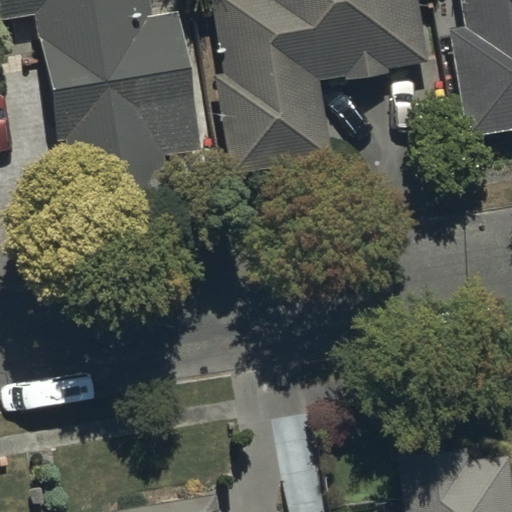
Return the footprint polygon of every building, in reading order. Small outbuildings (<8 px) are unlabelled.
[(0,0),(0,16),(30,12),(52,142),(58,141),(71,217),(168,201),(161,158),(197,152),(174,12),(148,16),(145,0),(0,0)] [(205,0),(218,72),(209,74),(226,175),(328,157),(315,76),(335,73),(336,80),(385,72),(384,65),(421,59),(411,0),(205,0)] [(511,0),(450,0),(454,18),(439,20),(457,136),(511,127),(511,0)] [(463,443),(392,451),(399,511),(511,511),(504,453),(464,457),(463,443)] [(208,511),(206,495),(107,511),(208,511)]
